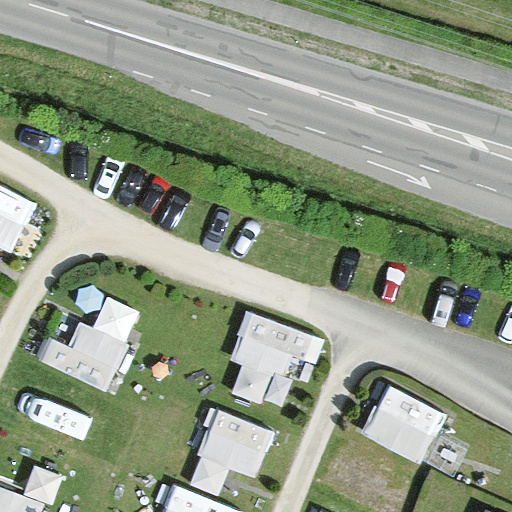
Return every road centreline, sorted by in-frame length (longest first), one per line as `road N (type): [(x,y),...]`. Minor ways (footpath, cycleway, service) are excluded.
road 1 (residential): [(511,392),(422,346),(205,269),(0,162)]
road 2 (secondary): [(12,0),(511,154)]
